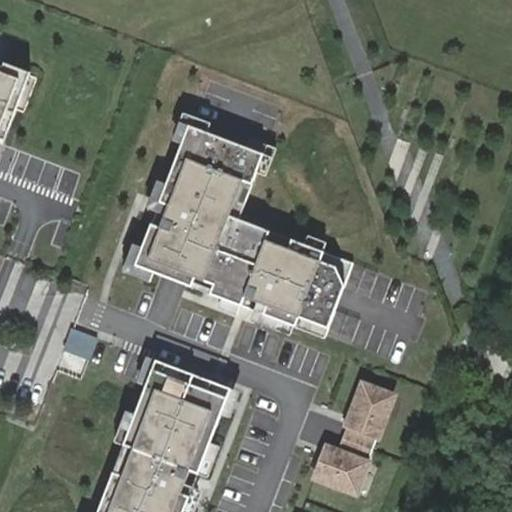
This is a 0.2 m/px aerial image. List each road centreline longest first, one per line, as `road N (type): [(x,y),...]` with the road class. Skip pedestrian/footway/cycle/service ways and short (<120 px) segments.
road 1 (residential): [(71,302),(299,392),(254,511)]
road 2 (residential): [(71,302),(36,393),(0,381)]
